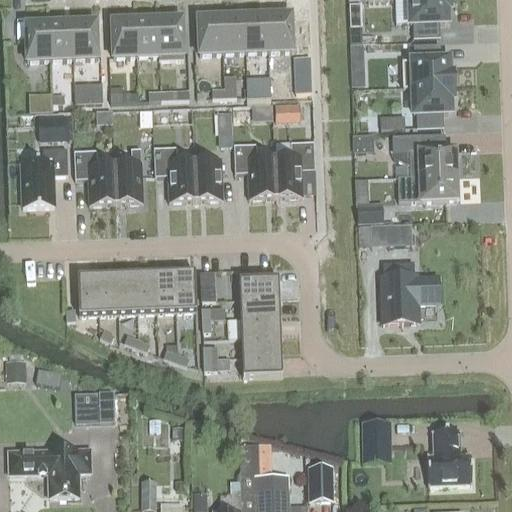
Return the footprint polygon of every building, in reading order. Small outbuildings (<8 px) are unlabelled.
[(448,1),(408,2),(408,3),(409,29),(412,29),(413,43),(438,42),(437,28),(446,27),(445,14),(448,14),(448,1)] [(266,22),(267,58),(291,57),(289,22),(290,22),(290,21),(266,22)] [(244,59),(243,22),(220,23),(222,60),(244,59)] [(267,58),(266,22),(243,22),(244,59),(267,58)] [(222,60),(220,23),(197,24),(198,60),(222,60)] [(157,26),(158,67),(182,66),(180,26),(181,26),(181,25),(157,26)] [(134,27),(135,63),(157,63),(157,67),(158,67),(157,26),(134,27)] [(135,63),(134,27),(110,28),(111,64),(135,63)] [(70,30),(72,66),(96,65),(94,30),(95,30),(95,29),(70,30)] [(49,67),(48,30),(24,31),(25,68),(49,67)] [(72,66),(70,30),(48,30),(49,67),(72,66)] [(411,93),(451,91),(451,78),(448,78),(447,65),(439,65),(438,51),(413,51),(414,66),(401,66),(402,94),(411,93)] [(452,104),(451,91),(411,93),(412,119),(416,119),(416,133),(441,132),(441,118),(449,118),(449,104),(452,104)] [(281,92),(268,93),(269,102),(281,102),(281,92)] [(223,103),(223,94),(211,95),(211,104),(223,103)] [(236,94),(223,94),(223,103),(236,103),(236,94)] [(148,106),(160,106),(159,97),(148,97),(148,106)] [(172,97),(159,97),(160,106),(172,106),(172,97)] [(122,107),(122,98),(109,99),(110,108),(122,107)] [(50,99),(39,99),(40,118),(50,118),(50,99)] [(102,108),(101,99),(89,99),(89,108),(102,108)] [(63,100),(50,100),(51,110),(63,110),(63,100)] [(273,107),(273,125),(298,126),(298,107),(273,107)] [(65,121),(38,122),(39,147),(65,147),(65,121)] [(354,140),(355,155),(373,152),(372,138),(354,140)] [(422,157),(422,141),(391,142),(392,163),(409,171),(409,183),(414,183),(455,182),(454,156),(422,157)] [(290,163),(273,164),(275,203),(301,202),(300,176),(314,176),(312,148),(289,149),(290,163)] [(275,203),(273,164),(256,165),(255,150),(233,151),(234,179),(246,178),(248,204),(275,203)] [(66,182),(66,155),(41,156),(42,169),(20,170),(22,215),(53,213),(52,183),(66,182)] [(219,167),(192,168),(194,208),(221,207),(219,167)] [(192,168),(165,169),(167,209),(194,208),(192,168)] [(139,170),(112,171),(114,211),(141,210),(139,170)] [(112,171),(85,172),(87,212),(114,211),(112,171)] [(455,182),(414,183),(415,207),(456,205),(455,182)] [(357,230),(382,228),(381,212),(356,213),(357,230)] [(386,251),(411,250),(410,230),(385,231),(386,251)] [(406,269),(384,270),(385,283),(381,283),(383,329),(402,328),(402,323),(416,323),(416,309),(437,308),(437,284),(415,284),(415,282),(406,282),(406,269)] [(174,279),(175,319),(195,318),(193,278),(174,279)] [(174,279),(154,280),(156,320),(175,319),(174,279)] [(115,281),(117,321),(136,320),(135,280),(115,281)] [(154,280),(135,280),(136,320),(156,320),(154,280)] [(115,281),(96,282),(98,322),(117,321),(115,281)] [(78,323),(98,322),(96,282),(77,283),(78,323)] [(238,306),(278,304),(277,285),(238,286),(238,306)] [(199,295),(200,307),(209,307),(208,294),(199,295)] [(279,324),(278,304),(238,306),(239,325),(279,324)] [(200,327),(209,326),(209,314),(200,314),(200,327)] [(65,315),(65,327),(74,327),(74,315),(65,315)] [(240,345),(280,343),(279,324),(239,325),(240,345)] [(210,338),(209,326),(200,327),(200,339),(210,338)] [(113,341),(102,336),(98,344),(109,349),(113,341)] [(134,355),(137,345),(126,341),(122,351),(134,355)] [(281,363),(280,343),(240,345),(241,364),(281,363)] [(137,345),(134,355),(146,359),(149,350),(137,345)] [(202,365),(211,365),(211,353),(201,353),(202,365)] [(173,369),(176,360),(164,356),(161,365),(173,369)] [(5,366),(5,388),(25,387),(25,366),(21,366),(21,358),(8,358),(9,366),(5,366)] [(188,364),(176,360),(173,369),(185,373),(188,364)] [(242,384),(281,382),(281,363),(241,364),(242,384)] [(211,365),(202,365),(202,377),(211,377),(211,365)] [(116,396),(73,397),(74,426),(117,425),(116,396)] [(359,428),(360,469),(390,468),(389,427),(359,428)] [(171,433),(171,446),(182,446),(182,433),(171,433)] [(427,461),(426,461),(427,493),(429,493),(429,492),(469,490),(470,491),(471,491),(470,460),(468,460),(468,461),(459,461),(458,438),(459,438),(459,437),(431,438),(431,439),(432,439),(433,462),(427,462),(427,461)] [(305,511),(305,510),(289,511),(288,480),(258,481),(257,451),(239,451),(240,511),(305,511)] [(89,455),(8,457),(8,480),(47,479),(48,503),(78,502),(77,478),(90,478),(89,455)] [(333,507),(332,472),(306,472),(307,508),(333,507)] [(155,511),(155,486),(140,486),(140,511),(155,511)]
